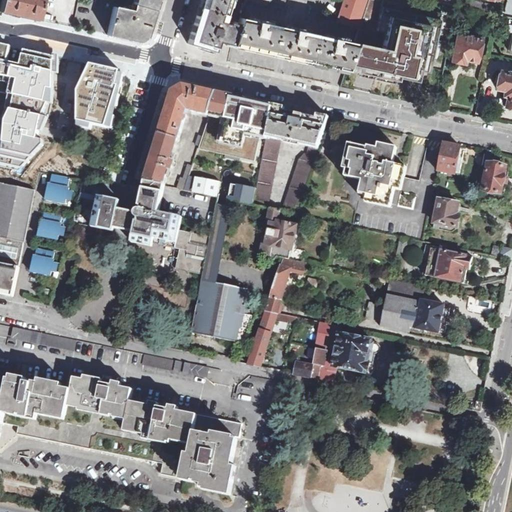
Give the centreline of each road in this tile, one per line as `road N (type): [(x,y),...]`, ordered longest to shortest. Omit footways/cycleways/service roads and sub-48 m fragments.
road 1 (unclassified): [(495,415),(74,335),(13,313)]
road 2 (residential): [(160,63),(511,142)]
road 3 (residential): [(0,25),(160,63)]
road 4 (residential): [(124,184),(160,63)]
